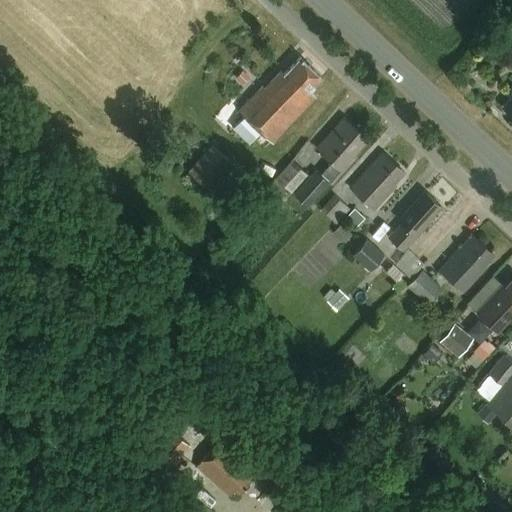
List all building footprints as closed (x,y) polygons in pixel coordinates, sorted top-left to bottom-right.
[(309,90),(321,77),(300,57),(283,74),(280,70),(264,87),(262,85),(238,111),(272,142),(316,96),(309,90)] [(316,170),(293,195),(307,207),(330,182),(331,183),(355,156),(353,154),(364,143),(360,139),(364,135),(344,117),(316,147),(332,162),(321,175),(316,170)] [(212,145),(188,171),(206,188),(230,162),(212,145)] [(382,151),(349,187),(374,209),(395,185),(393,184),(400,176),(397,173),(400,168),(382,151)] [(307,176),(291,161),(268,186),(270,188),(257,202),(268,212),(288,190),(292,193),(307,176)] [(429,218),(440,205),(424,191),(398,219),(401,222),(388,237),(403,250),(416,236),(430,219),(429,218)] [(323,210),(338,221),(350,205),(335,194),(323,210)] [(471,234),(439,269),(455,284),(463,292),(485,268),(483,266),(493,254),(489,251),(490,250),(478,239),(477,240),(471,234)] [(383,255),(365,239),(351,255),(369,271),(383,255)] [(408,282),(428,301),(443,287),(423,267),(408,282)] [(501,284),(477,311),(497,329),(511,312),(511,278),(504,287),(501,284)] [(457,356),(472,339),(454,324),(439,341),(457,356)] [(481,360),(495,346),(487,338),(473,351),(481,360)] [(501,386),(511,373),(511,364),(503,357),(488,374),(501,386)] [(511,426),(511,373),(501,386),(486,404),(511,426)] [(189,448),(171,431),(168,434),(163,428),(147,445),(169,465),(177,456),(179,458),(189,448)] [(240,494),(253,480),(248,476),(253,470),(219,440),(196,466),(230,496),(235,490),(240,494)]
